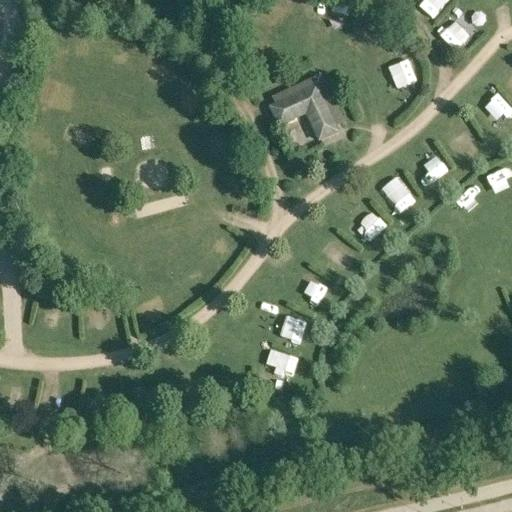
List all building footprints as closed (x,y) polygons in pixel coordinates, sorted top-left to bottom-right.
[(287,0),(264,0),(260,6),(281,21),(293,4),(287,0)] [(424,0),(420,3),(429,12),(442,0),(424,0)] [(372,46),(378,39),(362,25),(356,32),(372,46)] [(70,28),(72,49),(92,46),(90,26),(70,28)] [(144,57),(148,35),(125,31),(121,53),(144,57)] [(248,41),(248,61),(278,60),(277,40),(248,41)] [(155,64),(169,79),(185,63),(172,48),(155,64)] [(409,51),(393,63),(407,83),(424,71),(409,51)] [(184,89),(195,109),(212,99),(201,79),(184,89)] [(307,114),(319,142),(338,133),(316,88),(271,109),(279,127),(307,114)] [(491,137),(509,127),(498,106),(480,116),(491,137)] [(459,163),(476,153),(464,132),(447,142),(459,163)] [(480,210),(497,202),(488,182),(470,191),(480,210)] [(484,254),(500,247),(490,224),(474,231),(484,254)] [(338,249),(327,272),(347,282),(358,259),(338,249)] [(105,256),(101,284),(119,287),(122,259),(105,256)] [(199,306),(208,300),(197,284),(188,290),(199,306)] [(312,290),(302,298),(318,316),(328,308),(312,290)] [(0,294),(0,311),(15,312),(15,294),(0,294)] [(185,320),(175,298),(156,307),(166,329),(185,320)] [(39,328),(55,336),(63,318),(47,311),(39,328)] [(90,332),(108,331),(108,312),(89,312),(90,332)] [(295,327),(287,347),(305,354),(313,334),(295,327)] [(10,388),(4,404),(14,408),(20,392),(10,388)] [(180,389),(181,409),(190,409),(189,388),(180,389)] [(48,396),(47,415),(60,415),(61,397),(48,396)]
